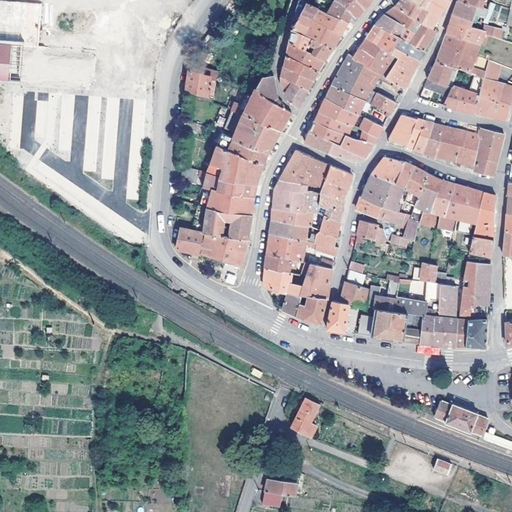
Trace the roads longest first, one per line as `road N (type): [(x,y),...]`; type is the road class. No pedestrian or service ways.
road 1 (tertiary): [(209,0),(173,61),(161,231),(184,273),(244,308)]
road 2 (track): [(100,511),(96,437),(112,331)]
road 3 (residential): [(316,342),(361,168)]
road 4 (tertiary): [(316,342),(420,361),(492,360)]
road 5 (residential): [(492,360),(499,185)]
road 6 (residential): [(286,139),(244,308)]
road 7 (residential): [(381,0),(338,52),(286,139)]
road 8 (residential): [(510,127),(402,99),(379,144)]
road 9 (track): [(298,445),(308,470),(406,511)]
road 10 (residential): [(499,185),(379,144)]
